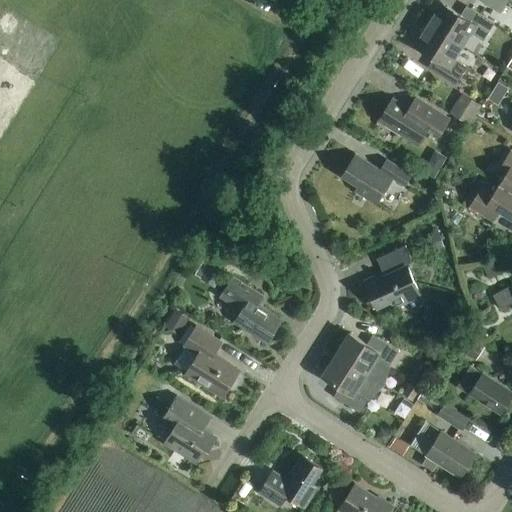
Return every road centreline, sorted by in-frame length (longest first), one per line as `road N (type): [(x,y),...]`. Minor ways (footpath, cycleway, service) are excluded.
road 1 (residential): [(274,393),(323,301),(321,269),(288,175),(393,0)]
road 2 (residential): [(274,393),(451,508),(473,511)]
